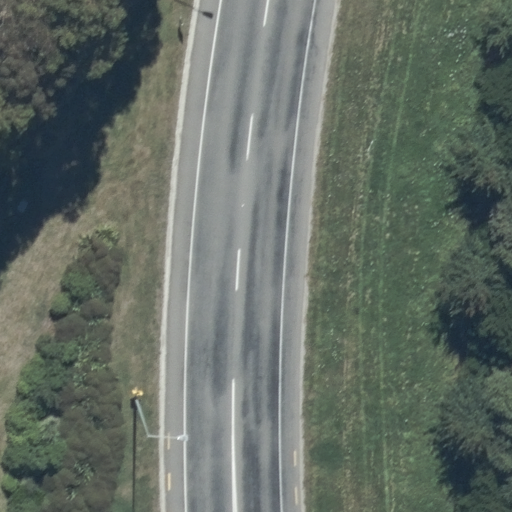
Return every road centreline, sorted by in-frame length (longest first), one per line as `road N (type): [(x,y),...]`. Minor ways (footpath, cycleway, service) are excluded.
road 1 (secondary): [(213,511),(241,190)]
road 2 (secondary): [(241,190),(257,511)]
road 3 (secondary): [(268,0),(241,190)]
